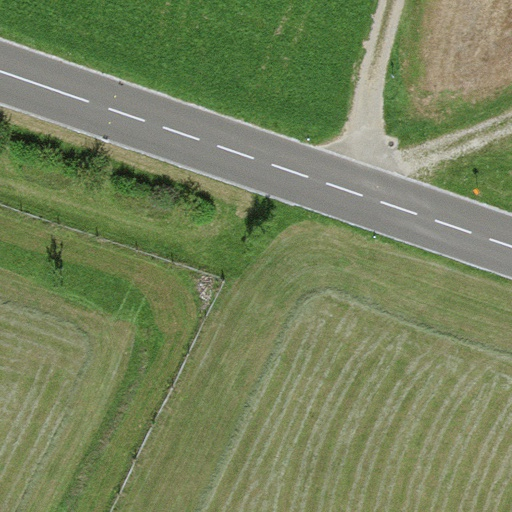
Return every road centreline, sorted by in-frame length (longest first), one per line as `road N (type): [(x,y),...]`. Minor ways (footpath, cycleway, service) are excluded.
road 1 (tertiary): [(511,254),(0,78)]
road 2 (track): [(511,129),(353,199),(405,0)]
